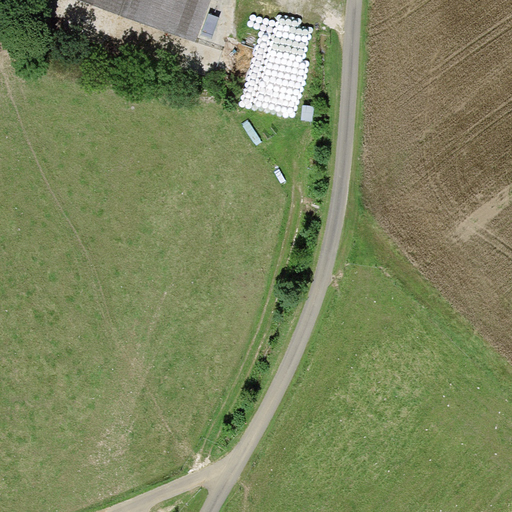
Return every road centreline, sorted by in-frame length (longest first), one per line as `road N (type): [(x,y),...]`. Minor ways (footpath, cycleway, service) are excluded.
road 1 (unclassified): [(358,0),(349,145),(323,293),(284,381),(204,511)]
road 2 (track): [(511,384),(367,246),(341,208)]
